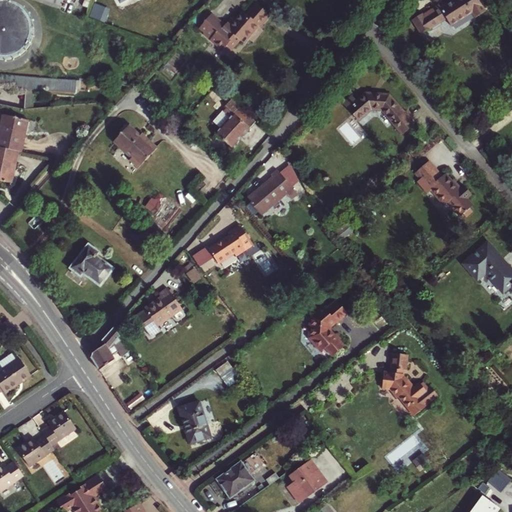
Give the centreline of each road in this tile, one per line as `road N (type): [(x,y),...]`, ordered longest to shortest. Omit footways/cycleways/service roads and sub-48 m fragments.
road 1 (residential): [(72,353),(103,330),(289,122)]
road 2 (residential): [(511,198),(365,30)]
road 3 (secondary): [(188,511),(83,370)]
road 4 (secondary): [(72,353),(0,250)]
